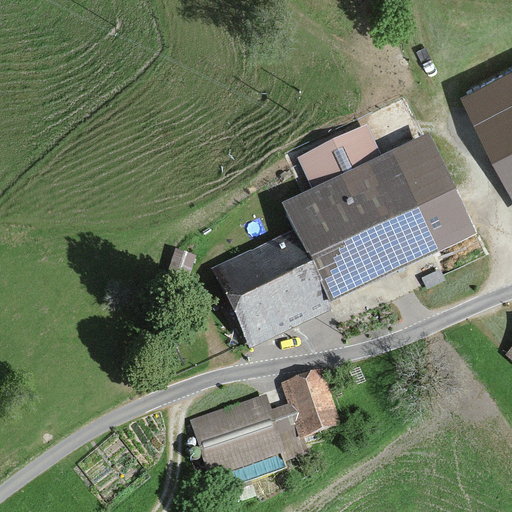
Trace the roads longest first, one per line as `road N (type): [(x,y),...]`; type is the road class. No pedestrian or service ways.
road 1 (unclassified): [(0,493),(78,439),(172,393),(386,342),(511,295)]
road 2 (track): [(274,0),(320,37),(387,72),(458,141),(489,189),(511,286)]
road 3 (track): [(160,511),(172,481),(172,393)]
